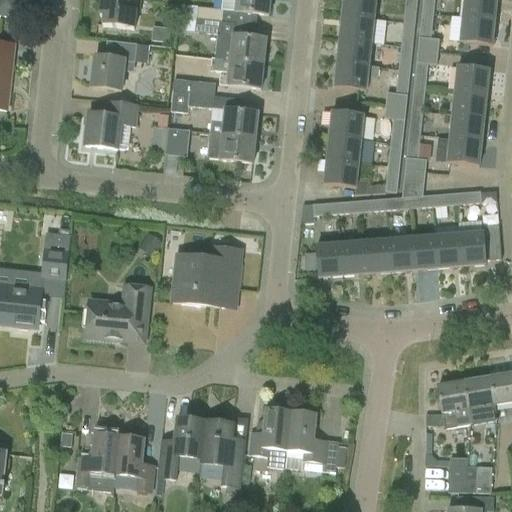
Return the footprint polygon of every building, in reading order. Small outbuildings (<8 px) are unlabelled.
[(0,0),(0,17),(16,20),(18,0),(0,0)] [(127,12),(128,0),(132,0),(142,1),(141,0),(101,0),(99,19),(103,19),(102,28),(135,31),(137,13),(127,12)] [(256,29),(257,16),(268,18),(269,0),(232,0),(236,0),(235,14),(181,8),(180,20),(256,29)] [(343,0),(342,18),(374,22),(375,0),(343,0)] [(422,0),(421,15),(434,17),(435,0),(422,0)] [(495,24),(497,0),(496,0),(464,0),(463,20),(495,24)] [(417,3),(405,2),(402,25),(415,26),(417,3)] [(431,41),(434,17),(421,15),(418,40),(431,41)] [(371,45),(374,22),(342,18),(339,42),(371,45)] [(254,40),(256,29),(180,20),(178,32),(218,37),(215,61),(263,66),(265,42),(254,40)] [(492,48),(495,24),(463,20),(460,44),(492,48)] [(412,50),(415,26),(402,25),(400,49),(412,50)] [(418,40),(417,53),(438,55),(439,42),(431,41),(418,40)] [(368,69),(371,45),(339,42),(337,65),(368,69)] [(107,44),(105,61),(95,60),(91,90),(121,93),(123,73),(133,74),(134,64),(148,66),(150,48),(107,44)] [(0,112),(6,113),(13,47),(0,45),(0,112)] [(410,74),(412,50),(400,49),(397,72),(410,74)] [(417,53),(415,66),(428,67),(436,68),(438,55),(417,53)] [(260,91),(263,66),(215,61),(211,60),(210,74),(220,75),(218,87),(260,91)] [(379,70),(368,69),(337,65),(334,90),(366,93),(367,80),(378,82),(379,70)] [(425,91),(428,67),(415,66),(413,89),(425,91)] [(454,94),(486,97),(489,73),(457,70),(454,94)] [(394,97),(407,98),(408,89),(410,74),(397,72),(397,74),(396,85),(394,97)] [(175,84),(174,94),(214,99),(216,86),(189,83),(189,85),(175,84)] [(423,114),(425,91),(413,89),(410,113),(423,114)] [(224,112),(223,125),(211,124),(210,136),(254,141),(257,115),(233,113),(234,101),(214,99),(174,94),(172,94),(170,114),(188,116),(188,109),(214,111),(224,112)] [(484,121),(486,97),(454,94),(452,117),(484,121)] [(386,95),(385,108),(406,111),(407,98),(394,97),(386,95)] [(103,104),(101,119),(87,117),(84,149),(117,152),(117,151),(125,152),(128,149),(130,129),(136,130),(138,108),(103,104)] [(383,121),(392,123),(404,124),(406,111),(385,108),(383,121)] [(410,113),(408,136),(420,138),(423,114),(410,113)] [(331,115),(328,139),(360,143),(363,118),(331,115)] [(481,144),(484,121),(452,117),(449,141),(481,144)] [(390,146),(402,147),(404,124),(392,123),(390,146)] [(164,157),(178,159),(180,133),(167,131),(164,157)] [(252,165),(254,141),(210,136),(207,160),(252,165)] [(408,136),(405,160),(418,162),(420,138),(408,136)] [(360,143),(328,139),(326,163),(358,166),(360,143)] [(481,144),(449,141),(447,165),(479,169),(481,144)] [(387,170),(399,171),(402,147),(390,146),(387,170)] [(405,160),(404,173),(425,175),(426,163),(418,162),(405,160)] [(368,181),(356,180),(358,166),(326,163),(323,187),(354,191),(354,198),(385,196),(385,194),(385,186),(368,187),(368,181)] [(387,170),(385,186),(385,194),(397,196),(399,171),(387,170)] [(404,173),(403,184),(424,187),(425,175),(404,173)] [(403,184),(401,200),(408,200),(423,199),(424,187),(403,184)] [(456,208),(466,208),(481,206),(479,194),(455,196),(456,208)] [(432,210),(456,208),(455,196),(431,198),(432,210)] [(409,212),(432,210),(431,198),(423,199),(408,200),(409,212)] [(401,200),(384,201),(385,214),(409,212),(408,200),(401,200)] [(384,201),(361,203),(362,216),(385,214),(384,201)] [(338,218),(362,216),(361,203),(337,205),(338,218)] [(312,207),(312,210),(313,220),(338,218),(337,205),(312,207)] [(482,230),(483,236),(458,237),(461,270),(485,268),(485,263),(501,262),(498,228),(482,230)] [(45,236),(41,282),(66,284),(70,238),(45,236)] [(437,272),(461,270),(458,237),(435,239),(437,272)] [(414,273),(437,272),(435,239),(411,241),(414,273)] [(390,275),(414,273),(411,241),(388,243),(390,275)] [(366,277),(390,275),(388,243),(364,245),(366,277)] [(343,279),(366,277),(364,245),(340,247),(343,279)] [(319,281),(343,279),(340,247),(316,249),(319,281)] [(224,251),(223,263),(176,258),(171,305),(219,310),(222,285),(237,287),(241,253),(224,251)] [(0,326),(36,331),(41,291),(0,286),(0,326)] [(89,304),(85,336),(120,340),(119,343),(142,345),(149,291),(125,289),(122,307),(89,304)] [(511,376),(490,380),(495,408),(511,404),(511,376)] [(494,408),(495,408),(490,380),(463,384),(470,427),(497,423),(494,408)] [(441,417),(443,416),(446,431),(470,427),(463,384),(436,389),(441,417)] [(267,469),(285,471),(286,461),(290,413),(263,410),(262,424),(260,424),(258,426),(257,427),(256,435),(252,435),(249,458),(268,460),(267,469)] [(338,445),(313,442),(316,416),(290,413),(286,461),(285,471),(321,474),(335,476),(338,445)] [(176,483),(179,459),(200,461),(204,424),(176,421),(173,443),(161,442),(157,481),(176,483)] [(246,441),(231,440),(233,427),(204,424),(200,461),(200,466),(224,468),(221,489),(226,490),(226,495),(240,497),(246,441)] [(113,495),(115,477),(119,438),(94,436),(92,461),(78,460),(75,488),(89,489),(88,492),(113,495)] [(156,468),(141,467),(143,441),(119,438),(115,477),(138,479),(136,494),(153,496),(156,468)] [(0,495),(1,495),(3,472),(7,472),(8,461),(4,461),(5,454),(0,453),(0,495)] [(449,469),(448,482),(477,483),(477,470),(449,469)] [(476,496),(477,483),(448,482),(448,495),(476,496)] [(457,498),(456,511),(447,511),(446,511),(445,511),(493,511),(494,500),(457,498)]
